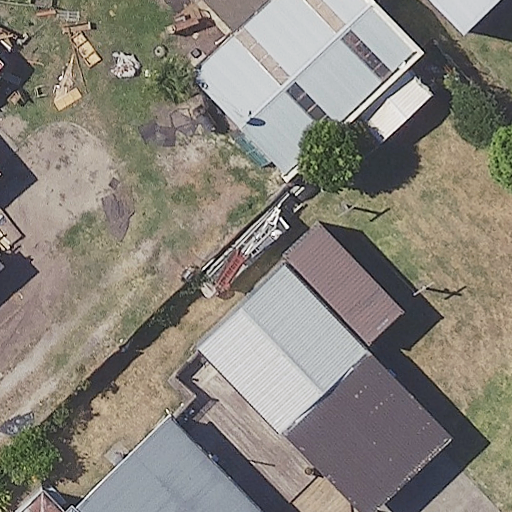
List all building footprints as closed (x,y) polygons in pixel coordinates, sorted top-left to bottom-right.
[(428,41),(388,0),(201,0),(234,34),(197,70),(296,172),(358,113),(384,140),(436,90),(407,60),(428,41)] [(494,0),(442,0),(466,26),(494,0)] [(0,167),(0,166),(0,69),(8,61),(0,52),(0,167)] [(407,304),(321,218),(199,339),(285,425),(407,304)] [(271,511),(175,410),(68,511),(271,511)]
